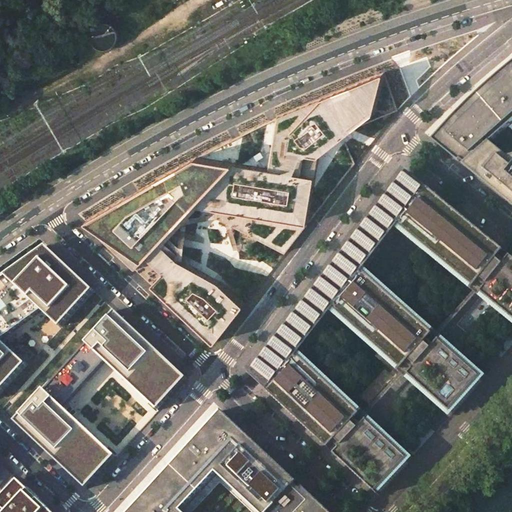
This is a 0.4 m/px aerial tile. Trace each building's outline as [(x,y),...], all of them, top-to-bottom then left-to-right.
[(398,81),(426,68),(419,54),(391,68),(398,81)] [(80,214),(215,342),(246,303),(217,269),(175,253),(162,239),(196,205),(291,245),(319,150),(375,111),(384,59),(278,106),(268,160),(202,144),(80,214)] [(443,61),(404,91),(412,102),(452,72),(443,61)] [(491,142),(511,123),(511,64),(478,94),(456,116),(433,140),(511,205),(511,156),(509,157),(491,142)] [(367,420),(297,354),(333,308),(407,374),(453,414),(485,379),(439,339),(362,271),(398,224),(481,292),(511,317),(511,256),(505,263),(499,258),(505,251),(408,171),(250,375),(329,449),(335,442),(341,448),(335,454),(379,495),(410,461),(367,420)] [(102,294),(96,288),(49,245),(8,274),(46,309),(70,331),(102,294)] [(8,274),(0,280),(0,340),(2,343),(46,309),(8,274)] [(187,382),(117,312),(91,342),(108,358),(161,410),(187,382)] [(0,340),(0,394),(26,366),(2,343),(0,340)] [(108,358),(91,342),(46,390),(65,406),(108,358)] [(65,406),(46,390),(18,421),(89,489),(117,458),(65,406)] [(331,511),(311,493),(224,411),(169,470),(129,511),(331,511)] [(10,511),(61,511),(25,479),(2,504),(10,511)]
